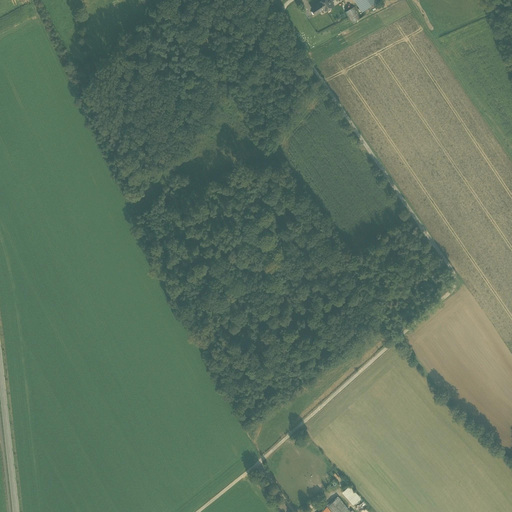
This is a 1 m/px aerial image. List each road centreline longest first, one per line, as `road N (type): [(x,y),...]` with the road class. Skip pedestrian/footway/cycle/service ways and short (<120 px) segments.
road 1 (track): [(263,458),(457,282),(281,9)]
road 2 (track): [(407,0),(511,157)]
road 3 (tertiary): [(0,373),(16,511)]
